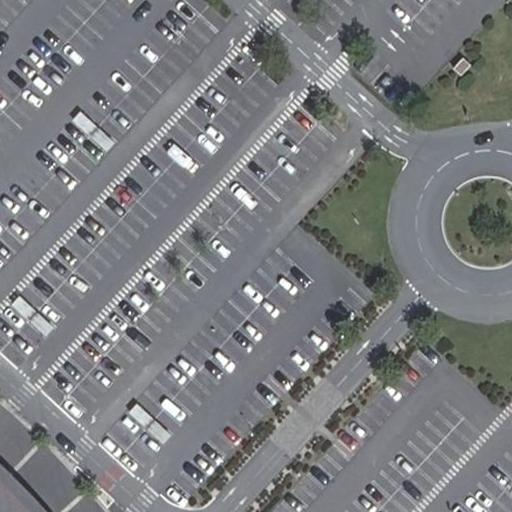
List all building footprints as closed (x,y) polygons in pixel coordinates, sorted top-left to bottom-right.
[(199,47),(207,38),(175,10),(167,19),(199,47)] [(103,154),(110,145),(78,118),(70,126),(103,154)] [(41,339),(50,330),(17,303),(10,312),(41,339)] [(158,447),(166,438),(134,410),(126,418),(158,447)] [(0,511),(37,511),(8,482),(0,474),(0,511)]
